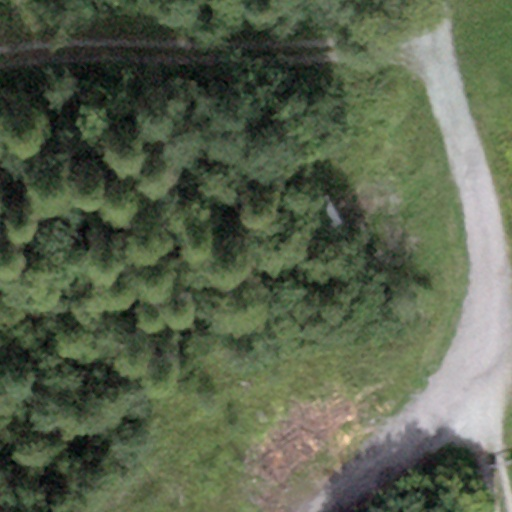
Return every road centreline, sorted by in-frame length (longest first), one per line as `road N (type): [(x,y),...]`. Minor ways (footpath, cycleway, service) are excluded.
road 1 (track): [(329,511),(437,422),(491,299),(476,188),(430,38),(438,0)]
road 2 (track): [(430,38),(0,59)]
